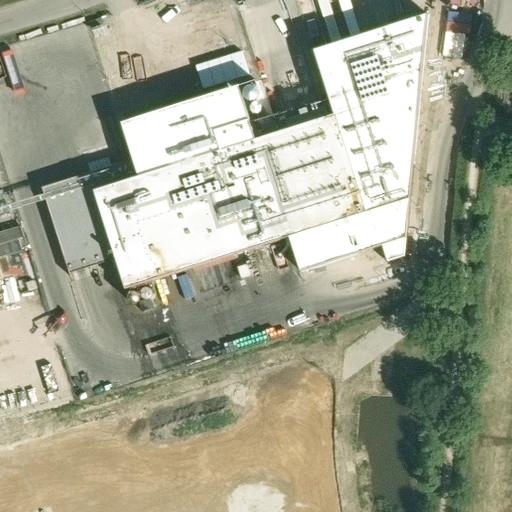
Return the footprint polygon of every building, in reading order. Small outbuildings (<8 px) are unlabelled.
[(173,0),(153,7),(159,26),(186,16),(180,0),(173,0)] [(200,0),(188,0),(190,11),(202,9),(200,0)] [(130,161),(43,189),(70,274),(116,259),(126,290),(290,238),(300,272),(382,246),(387,262),(404,257),(428,15),(316,51),(330,98),(224,131),(213,95),(157,113),(165,138),(146,144),(138,119),(118,125),(130,161)] [(104,42),(129,36),(125,21),(101,26),(104,42)] [(277,53),(266,57),(278,99),(289,96),(277,53)] [(162,284),(169,307),(201,297),(194,274),(162,284)]
